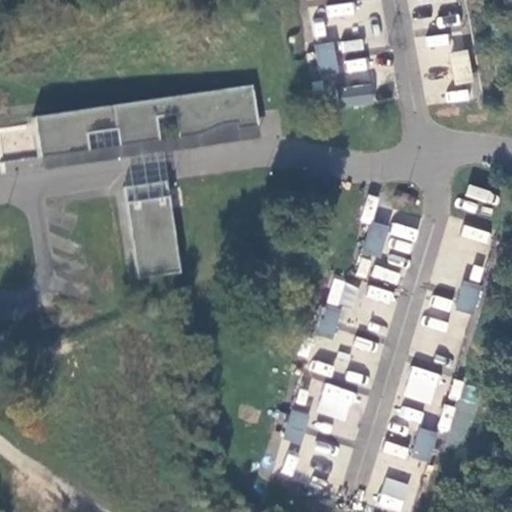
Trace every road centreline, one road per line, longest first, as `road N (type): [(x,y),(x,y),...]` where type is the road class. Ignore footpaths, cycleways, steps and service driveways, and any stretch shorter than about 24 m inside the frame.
road 1 (residential): [(35,184),(272,153),(366,167),(429,154)]
road 2 (residential): [(355,497),(440,208),(429,154)]
road 3 (residential): [(429,154),(394,0)]
road 4 (residential): [(0,298),(33,302),(45,288),(35,184)]
